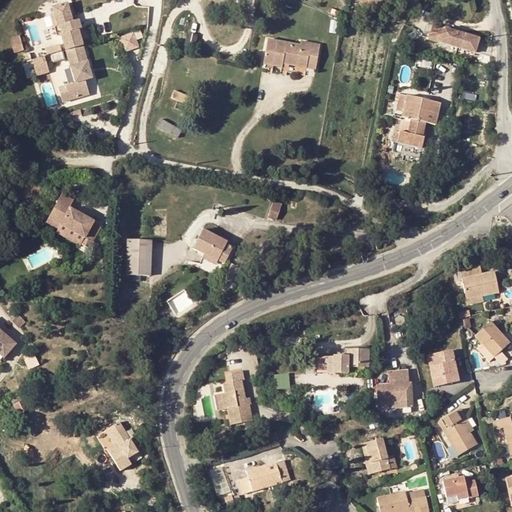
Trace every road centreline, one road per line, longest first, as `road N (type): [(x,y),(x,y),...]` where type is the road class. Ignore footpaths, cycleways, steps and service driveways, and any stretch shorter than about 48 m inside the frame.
road 1 (tertiary): [(422,246),(256,305),(196,343),(173,391),(171,425),(193,511)]
road 2 (residential): [(422,246),(340,196),(290,180),(120,153)]
road 3 (track): [(356,206),(400,21),(398,0)]
road 4 (residential): [(120,153),(157,0)]
road 5 (residential): [(494,0),(511,150)]
road 6 (unknown): [(422,246),(424,270),(380,297),(393,351)]
road 7 (residential): [(0,161),(120,153)]
